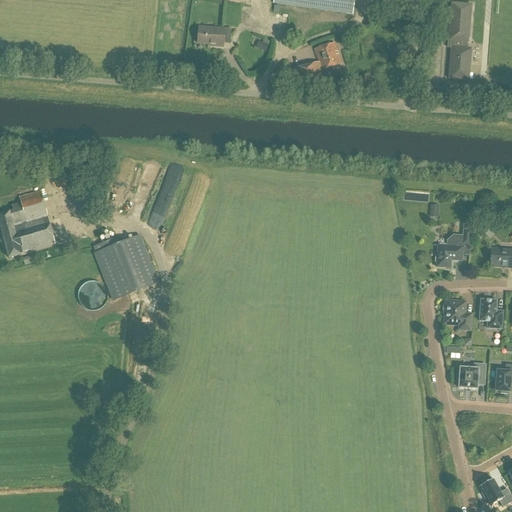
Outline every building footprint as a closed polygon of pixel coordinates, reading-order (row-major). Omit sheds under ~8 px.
[(352,15),(354,0),(273,0),(273,4),(352,15)] [(467,43),(471,6),(451,4),(447,48),(450,49),(448,79),(467,81),(468,73),(465,72),(465,66),(467,67),(468,51),(467,49),(465,49),(466,43),(467,43)] [(311,29),(331,29),(331,21),(311,20),(311,29)] [(199,28),(197,44),(215,45),(215,47),(223,48),(223,45),(230,46),(231,31),(224,30),(199,28)] [(259,41),(255,48),(265,53),(268,46),(268,45),(262,43),(259,41)] [(300,93),(324,86),(320,72),(341,65),(334,44),(315,50),(319,63),(294,70),(300,93)] [(416,87),(428,89),(429,80),(417,79),(416,87)] [(61,179),(55,182),(59,189),(65,186),(61,179)] [(84,216),(97,207),(82,184),(68,194),(84,216)] [(0,226),(9,259),(22,255),(22,254),(33,250),(55,244),(41,192),(19,198),(21,203),(12,206),(14,211),(0,215),(0,226)] [(430,205),(429,218),(438,218),(439,206),(430,205)] [(470,245),(471,232),(471,225),(464,225),(463,231),(462,245),(470,245)] [(159,283),(140,236),(121,244),(119,238),(94,248),(96,254),(94,255),(112,301),(159,283)] [(462,262),(463,248),(438,246),(437,256),(435,256),(435,263),(437,263),(436,268),(450,269),(451,261),(462,262)] [(511,268),(511,251),(492,250),(490,267),(511,268)] [(496,312),(497,302),(481,301),(480,306),(479,306),(478,316),(479,316),(479,322),(487,323),(487,329),(501,330),(502,312),(496,312)] [(470,331),(471,318),(465,318),(466,303),(446,302),(444,325),(459,326),(459,330),(470,331)] [(464,339),(463,347),(471,348),(471,340),(464,339)] [(484,382),(485,366),(475,365),(474,370),(460,369),(460,373),(458,373),(457,385),(459,385),(459,389),(477,390),(477,382),(484,382)] [(511,378),(511,365),(505,365),(505,372),(497,372),(495,392),(500,392),(500,394),(508,395),(508,393),(509,393),(510,379),(511,378)] [(493,480),(481,487),(484,493),(482,494),(486,500),(488,499),(491,506),(499,502),(503,508),(511,502),(511,497),(507,489),(500,493),(493,480)]
